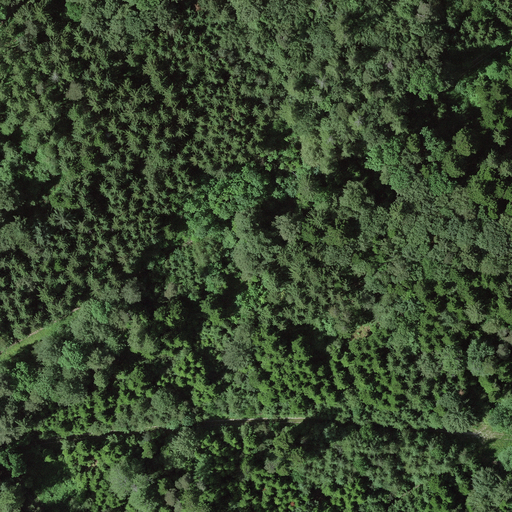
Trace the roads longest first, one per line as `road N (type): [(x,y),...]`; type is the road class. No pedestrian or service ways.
road 1 (track): [(511,40),(0,351)]
road 2 (track): [(0,437),(309,421),(476,434)]
